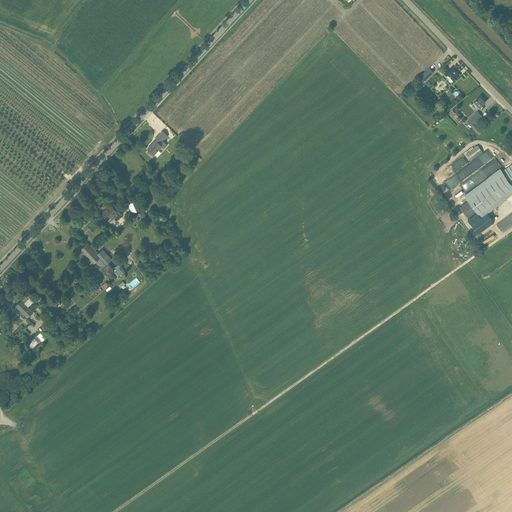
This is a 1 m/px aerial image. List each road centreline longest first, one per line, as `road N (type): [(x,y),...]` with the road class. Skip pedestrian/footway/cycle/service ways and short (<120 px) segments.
road 1 (unclassified): [(0,270),(250,0)]
road 2 (unclassified): [(511,110),(404,0)]
